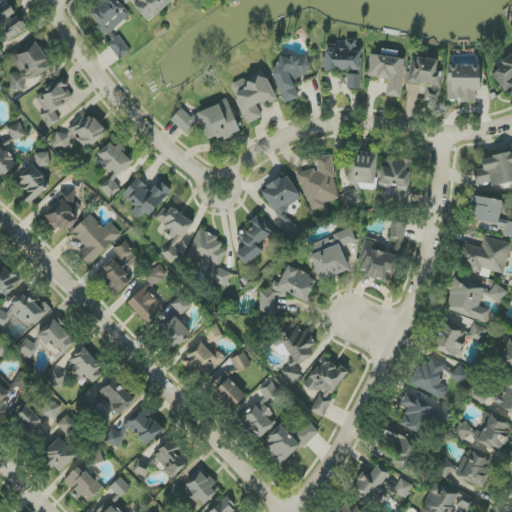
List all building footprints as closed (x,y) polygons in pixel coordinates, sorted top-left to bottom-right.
[(106,0),(89,16),(109,37),(132,16),(116,0),(106,0)] [(174,0),(138,0),(133,5),(149,23),(174,0)] [(0,40),(3,45),(28,29),(22,19),(16,23),(11,15),(15,13),(9,3),(0,8),(0,40)] [(131,53),(119,36),(108,44),(120,61),(131,53)] [(16,92),(25,87),(24,84),(52,69),(36,40),(10,54),(20,72),(9,78),(16,92)] [(362,89),(362,48),(356,48),(356,40),(346,40),(346,49),(326,49),(325,70),(347,70),(347,89),(362,89)] [(511,50),(507,54),(511,59),(492,74),(505,92),(511,87),(511,50)] [(286,103),(299,99),(293,79),(312,73),(306,54),(273,65),(286,103)] [(368,77),(389,80),(386,96),(401,98),(406,60),(371,54),(368,77)] [(438,61),(413,58),(409,84),(428,86),(427,98),(440,100),(443,72),(437,72),(438,61)] [(449,102),(476,102),(476,92),(481,92),(480,65),(448,66),(449,102)] [(248,124),(263,117),(258,108),(276,99),(264,72),(231,86),(248,124)] [(50,127),(60,120),(54,110),(74,98),(63,80),(33,99),(50,127)] [(198,111),(208,143),(240,132),(229,101),(198,111)] [(194,115),(192,117),(182,108),(171,120),(186,134),(199,120),(194,115)] [(108,132),(88,113),(65,136),(62,133),(52,143),(64,155),(78,140),(89,151),(108,132)] [(27,136),(20,121),(7,127),(14,142),(27,136)] [(96,157),(114,176),(101,188),(110,199),(122,188),(114,181),(134,163),(113,141),(96,157)] [(18,163),(0,146),(0,176),(3,179),(18,163)] [(38,168),(52,165),(49,151),(35,155),(38,168)] [(351,183),(376,184),(377,154),(352,152),(351,183)] [(511,182),(511,153),(482,159),(484,169),(474,171),(477,186),(491,183),(491,187),(511,182)] [(302,172),(306,211),(325,209),(324,202),(338,200),(333,155),(316,157),(317,170),(302,172)] [(412,161),(394,158),(392,169),(382,167),(380,184),(397,187),(394,204),(406,205),(412,161)] [(52,185),(32,164),(14,182),(25,193),(21,196),(30,205),(52,185)] [(262,190),(283,226),(281,227),(287,238),(297,232),(284,210),(302,200),(287,175),(262,190)] [(161,181),(152,191),(138,178),(123,194),(140,211),(142,209),(149,216),(172,192),(161,181)] [(356,191),(342,193),(345,206),(362,203),(359,184),(355,184),(356,191)] [(65,231),(87,214),(68,189),(40,210),(55,230),(61,226),(65,231)] [(503,201),(473,196),(469,220),(505,226),(503,236),(511,237),(511,222),(499,220),(503,201)] [(193,222),(165,206),(157,220),(167,226),(163,233),(180,243),(193,222)] [(78,254),(90,266),(122,235),(111,223),(104,229),(90,215),(72,232),(86,247),(78,254)] [(246,266),(264,252),(260,247),(277,234),(263,216),(239,234),(247,245),(237,253),(246,266)] [(407,223),(392,221),(389,238),(397,239),(395,249),(403,250),(407,223)] [(350,271),(342,247),(356,242),(352,228),(333,235),(334,238),(308,247),(320,281),(350,271)] [(227,287),(232,274),(220,268),(228,249),(216,244),(219,237),(199,229),(187,259),(197,263),(199,259),(213,264),(207,279),(227,287)] [(386,280),(387,273),(393,274),(397,256),(375,251),(377,240),(367,238),(359,274),(386,280)] [(511,243),(484,238),(482,248),(461,244),(457,268),(489,274),(490,271),(504,274),(511,243)] [(114,250),(125,268),(138,259),(127,242),(114,250)] [(134,280),(115,259),(100,272),(110,283),(108,286),(117,295),(134,280)] [(0,264),(0,297),(23,285),(15,271),(9,274),(2,263),(0,264)] [(275,313),(276,297),(284,297),(287,293),(307,302),(317,279),(288,266),(280,283),(273,282),(269,290),(261,289),(260,311),(262,312),(275,313)] [(152,287),(165,279),(158,267),(144,275),(152,287)] [(445,309),(486,322),(490,310),(479,307),(483,296),(502,303),(507,290),(494,286),(493,290),(455,278),(445,309)] [(128,303),(146,322),(163,306),(145,287),(128,303)] [(49,315),(34,290),(0,311),(0,312),(2,316),(0,316),(0,326),(1,328),(19,316),(27,329),(49,315)] [(172,349),(192,337),(177,313),(186,309),(182,302),(153,319),(172,349)] [(62,357),(76,341),(53,319),(39,335),(62,357)] [(433,347),(458,359),(470,333),(446,321),(433,347)] [(291,384),(305,373),(299,366),(313,355),(309,350),(315,345),(300,324),(279,340),(295,361),(281,372),(291,384)] [(488,330),(475,324),(469,337),(482,343),(488,330)] [(20,351),(29,358),(38,348),(29,340),(20,351)] [(191,372),(196,367),(206,378),(226,359),(219,351),(214,355),(202,342),(181,361),(191,372)] [(511,344),(503,369),(511,372),(511,344)] [(90,386),(105,374),(84,348),(71,359),(80,369),(78,371),(90,386)] [(232,359),(238,372),(251,367),(245,354),(232,359)] [(322,418),(334,403),(329,399),(349,372),(326,355),(304,384),(319,396),(310,409),(322,418)] [(411,384),(443,400),(449,389),(437,383),(443,372),(457,380),(460,373),(431,359),(427,367),(421,364),(411,384)] [(0,404),(12,389),(19,394),(26,386),(17,379),(12,386),(0,376),(0,404)] [(232,410),(246,397),(230,379),(216,392),(232,410)] [(134,394),(109,381),(98,401),(124,414),(134,394)] [(511,412),(511,382),(511,387),(506,386),(503,396),(499,395),(495,407),(511,412)] [(400,426),(420,435),(428,417),(444,424),(449,413),(405,394),(400,405),(407,408),(400,426)] [(50,416),(53,420),(62,411),(50,399),(40,409),(29,398),(13,415),(32,434),(50,416)] [(278,422),(258,401),(237,420),(251,435),(254,431),(261,438),(278,422)] [(147,446),(164,430),(143,407),(126,423),(147,446)] [(511,427),(511,425),(491,414),(478,441),(499,452),(511,427)] [(76,425),(62,418),(57,429),(59,430),(56,436),(67,442),(76,425)] [(318,430),(309,422),(295,438),(281,425),(261,447),(283,467),(318,430)] [(474,435),(467,422),(454,429),(461,441),(474,435)] [(381,441),(410,452),(416,436),(387,425),(381,441)] [(78,456),(59,436),(41,454),(59,473),(78,456)] [(183,450),(184,449),(172,438),(153,457),(173,478),(192,460),(183,450)] [(481,487),(493,462),(473,452),(461,478),(481,487)] [(446,479),(455,468),(444,458),(435,468),(446,479)] [(138,468),(146,473),(150,465),(142,461),(138,468)] [(64,481),(86,504),(105,486),(84,463),(64,481)] [(407,500),(413,485),(400,479),(397,487),(385,483),(390,471),(376,465),(371,476),(362,472),(353,494),(375,503),(381,489),(407,500)] [(203,506),(222,489),(202,468),(183,485),(203,506)] [(470,511),(476,500),(436,480),(422,509),(427,511),(450,511),(453,506),(465,511),(470,511)]
